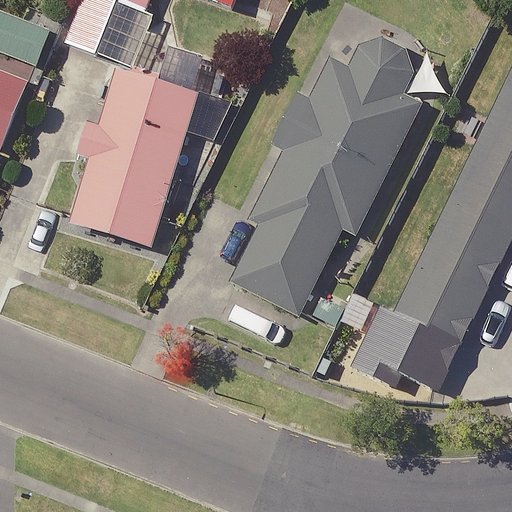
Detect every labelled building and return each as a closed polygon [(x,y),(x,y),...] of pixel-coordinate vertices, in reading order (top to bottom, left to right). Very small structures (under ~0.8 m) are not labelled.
[(153,0),(92,0),(146,21),(153,0)] [(106,16),(73,4),(54,60),(87,71),(106,16)] [(57,36),(0,14),(0,45),(47,63),(57,36)] [(314,104),(300,98),(276,149),(289,156),(252,232),(260,236),(233,292),(303,325),(340,248),(351,253),(418,113),(400,104),(419,63),(366,38),(347,79),(329,70),(314,104)] [(269,57),(240,40),(221,71),(250,88),(269,57)] [(106,135),(91,130),(79,167),(95,171),(74,239),(154,263),(177,188),(195,194),(209,150),(218,153),(231,112),(193,100),(203,70),(172,60),(164,85),(125,73),(106,135)] [(39,78),(0,63),(0,157),(8,160),(39,78)] [(511,83),(395,331),(455,360),(511,239),(511,83)]
